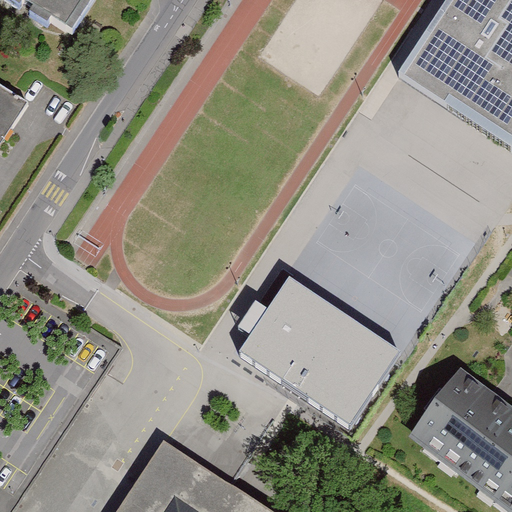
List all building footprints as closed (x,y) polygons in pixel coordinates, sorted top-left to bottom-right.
[(19,0),(71,34),(93,0),(19,0)] [(511,0),(464,0),(408,85),(511,152),(511,0)] [(0,103),(0,167),(30,124),(0,103)] [(356,430),(406,352),(291,280),(272,311),(259,302),(241,330),(253,338),(241,358),(356,430)] [(511,401),(466,368),(415,437),(511,506),(511,401)] [(168,437),(118,511),(282,511),(222,473),(168,437)]
